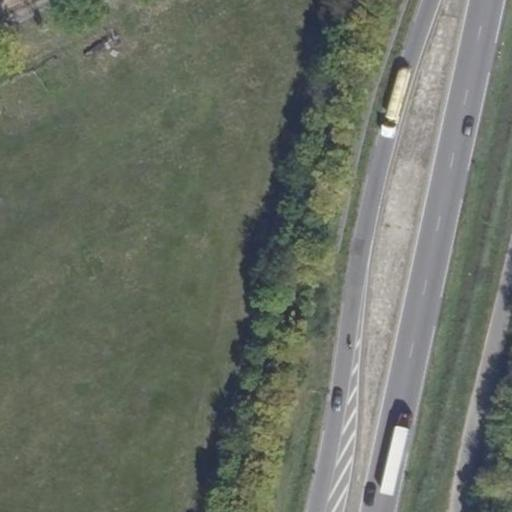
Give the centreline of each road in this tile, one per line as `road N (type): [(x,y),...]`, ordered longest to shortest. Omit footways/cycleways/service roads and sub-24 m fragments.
road 1 (primary): [(430,0),(377,165),(315,511)]
road 2 (primary): [(378,511),(485,0)]
road 3 (unclassified): [(511,280),(465,462),(461,511)]
